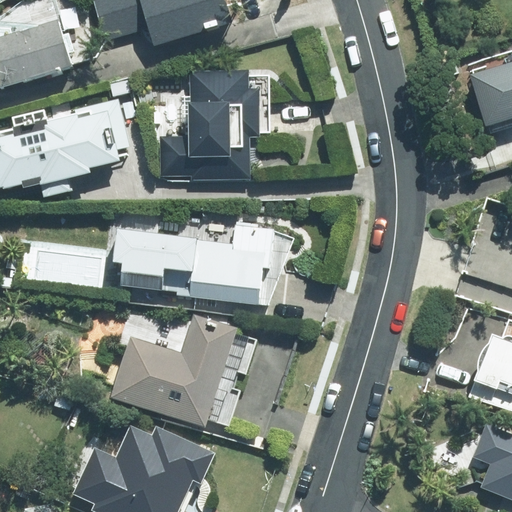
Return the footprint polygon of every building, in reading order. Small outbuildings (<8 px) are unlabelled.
[(95,0),(108,42),(153,29),(159,47),(238,24),(231,0),(95,0)] [(0,73),(5,89),(78,68),(64,21),(0,40),(0,73)] [(511,60),(473,71),(486,118),(511,110),(511,60)] [(255,183),(254,72),(193,73),(193,133),(159,133),(159,184),(255,183)] [(123,107),(0,134),(0,178),(3,193),(42,184),(46,198),(76,191),(73,177),(125,165),(122,148),(132,146),(123,107)] [(126,263),(123,285),(262,303),(267,267),(273,268),(278,230),(239,225),(237,244),(123,230),(119,262),(126,263)] [(133,335),(114,396),(210,427),(242,327),(196,313),(184,351),(133,335)] [(499,333),(474,395),(511,410),(511,321),(506,336),(499,333)] [(511,432),(490,424),(476,458),(493,465),(483,489),(511,500),(511,432)] [(98,449),(77,495),(98,504),(95,510),(99,511),(183,511),(198,480),(206,484),(220,454),(161,426),(156,436),(135,426),(120,458),(98,449)]
